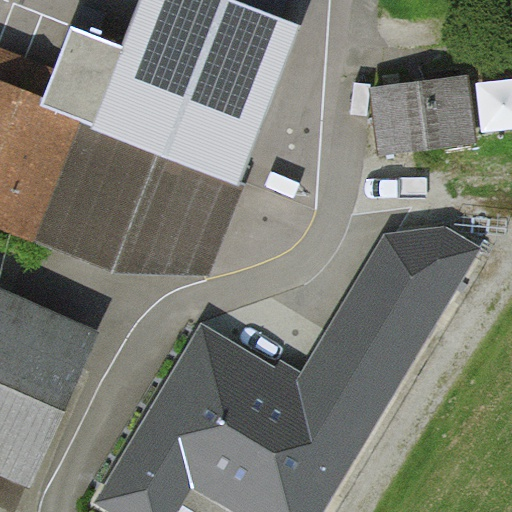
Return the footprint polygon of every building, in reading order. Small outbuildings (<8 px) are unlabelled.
[(114,13),(79,100),(91,104),(170,134),(202,46),(114,13)] [(477,65),(377,77),(385,149),(485,138),(484,130),(478,77),(477,65)] [(79,100),(0,70),(0,218),(37,233),(116,264),(217,265),(251,164),(170,134),(91,104),(79,100)] [(511,73),(478,77),(484,130),(511,126),(511,73)] [(201,319),(101,490),(139,511),(167,511),(192,469),(266,511),(314,511),(454,272),(472,242),(444,227),(385,232),(301,377),(201,319)] [(103,328),(0,280),(0,471),(30,485),(103,328)]
